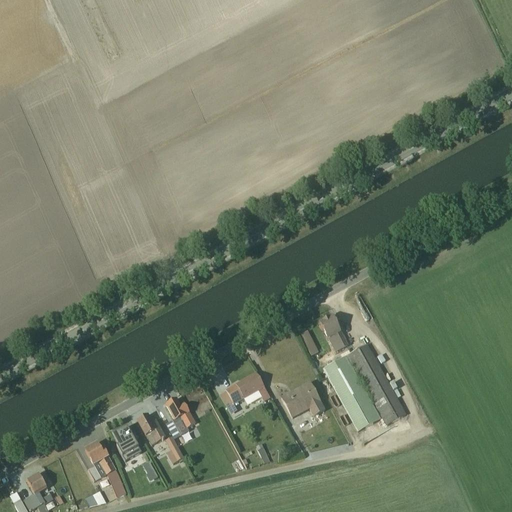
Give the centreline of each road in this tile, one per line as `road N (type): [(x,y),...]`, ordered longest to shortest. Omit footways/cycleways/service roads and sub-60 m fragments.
road 1 (unclassified): [(0,475),(511,193)]
road 2 (secondary): [(0,375),(511,94)]
road 3 (unclassified): [(429,438),(115,511)]
